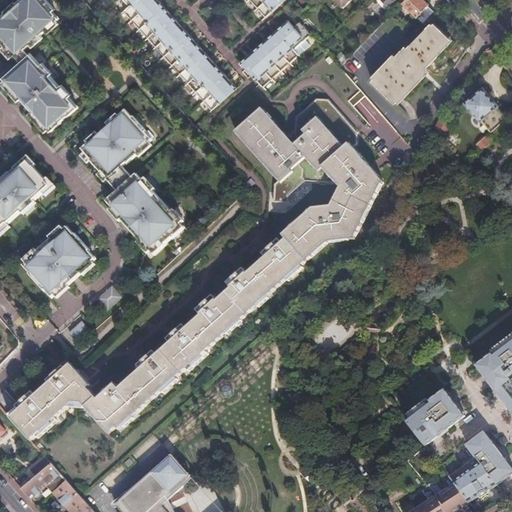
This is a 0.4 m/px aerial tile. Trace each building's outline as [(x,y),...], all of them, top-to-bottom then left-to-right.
[(16,56),(16,55),(24,48),(30,43),(40,33),(45,29),(56,19),(59,17),(52,10),(55,8),(47,0),(17,0),(15,2),(15,3),(16,4),(7,13),(5,11),(5,12),(0,15),(0,40),(4,45),(8,49),(9,48),(14,54),(16,56)] [(133,21),(157,0),(137,0),(130,7),(124,11),(133,21)] [(157,0),(133,21),(141,30),(166,8),(158,0),(157,0)] [(265,0),(258,7),(266,16),(283,0),(265,0)] [(404,0),(402,2),(422,22),(433,11),(427,5),(429,4),(425,0),(404,0)] [(3,10),(5,12),(5,11),(7,13),(16,4),(15,3),(15,2),(14,1),(3,10)] [(141,30),(149,39),(174,16),(166,8),(141,30)] [(277,29),(294,48),(317,28),(305,15),(299,20),(293,14),(277,29)] [(149,39),(157,48),(182,26),(174,16),(149,39)] [(56,19),(45,29),(48,32),(59,22),(56,19)] [(381,79),(397,99),(427,68),(425,67),(437,55),(434,52),(447,39),(431,23),(413,40),(399,54),(397,52),(371,80),(375,84),(381,79)] [(157,48),(164,56),(189,34),(182,26),(157,48)] [(269,36),(290,60),(298,52),(294,48),(277,29),(269,36)] [(40,33),(30,43),(32,46),(43,37),(40,33)] [(164,56),(172,65),(197,43),(189,34),(164,56)] [(260,44),(281,67),(290,60),(269,36),(260,44)] [(172,65),(180,74),(205,52),(197,43),(172,65)] [(260,44),(251,52),(272,75),(281,67),(260,44)] [(10,58),(14,54),(9,48),(8,49),(4,45),(1,47),(10,58)] [(16,55),(20,61),(29,53),(24,48),(16,55)] [(511,72),(492,49),(486,50),(494,59),(511,76),(511,72)] [(33,110),(49,128),(51,130),(61,121),(60,120),(67,114),(68,115),(78,106),(69,96),(68,96),(59,86),(60,86),(59,85),(50,75),(49,75),(40,65),(41,64),(40,64),(30,52),(29,53),(20,61),(3,77),(5,79),(21,97),(28,104),(33,110)] [(180,74),(188,83),(213,61),(205,52),(180,74)] [(241,61),(252,74),(262,84),(272,75),(251,52),(241,61)] [(188,83),(196,91),(221,69),(213,61),(188,83)] [(50,75),(53,73),(43,62),(40,64),(41,64),(40,65),(49,75),(50,75)] [(196,91),(204,100),(228,78),(221,69),(196,91)] [(204,100),(212,109),(237,87),(228,78),(204,100)] [(18,100),(21,97),(5,79),(2,82),(18,100)] [(394,102),(397,99),(381,79),(375,84),(394,102)] [(69,96),(71,94),(62,83),(59,85),(60,86),(59,86),(68,96),(69,96)] [(483,86),(463,102),(480,121),(481,120),(490,131),(507,117),(497,106),(499,105),(483,86)] [(368,121),(379,111),(360,91),(349,101),(368,121)] [(286,239),(307,262),(327,243),(355,241),(382,182),(351,148),(356,144),(357,133),(326,100),(316,99),(295,118),(293,136),(297,141),(293,145),(261,109),(234,133),(277,182),(274,187),(274,204),(287,205),(287,198),(306,181),(336,184),(340,189),(331,208),(313,208),(283,235),(286,239)] [(152,250),(155,254),(166,244),(166,243),(173,237),(173,238),(185,227),(181,223),(171,212),(172,211),(154,191),(153,191),(143,180),(137,173),(133,177),(122,166),(126,162),(127,163),(137,154),(138,154),(137,153),(150,141),(152,139),(146,131),(147,130),(133,116),(132,116),(126,109),(119,115),(113,120),(115,122),(110,126),(100,135),(95,139),(94,137),(88,143),(82,148),(85,151),(91,158),(90,159),(91,160),(100,171),(101,171),(102,171),(108,177),(107,178),(108,179),(118,190),(107,200),(113,207),(122,217),(121,218),(122,219),(140,240),(141,240),(142,239),(152,250)] [(46,131),(49,128),(33,110),(30,113),(46,131)] [(106,122),(110,126),(115,122),(113,120),(119,115),(117,113),(106,122)] [(449,125),(438,119),(431,132),(440,143),(449,125)] [(86,141),(88,143),(94,137),(95,139),(100,135),(97,131),(86,141)] [(483,150),(491,143),(486,137),(478,144),(483,150)] [(138,154),(137,154),(139,156),(153,145),(150,141),(137,153),(138,154)] [(87,163),(91,160),(90,159),(91,158),(85,151),(80,155),(87,163)] [(0,180),(0,184),(1,185),(6,181),(28,161),(33,167),(34,166),(37,164),(29,155),(15,168),(16,169),(11,173),(10,172),(0,180)] [(6,181),(1,185),(0,186),(0,230),(9,223),(22,211),(21,210),(33,200),(34,200),(35,200),(43,192),(50,186),(46,180),(46,179),(34,166),(33,167),(28,161),(6,181)] [(104,182),(108,179),(107,178),(108,177),(102,171),(101,171),(100,171),(97,174),(104,182)] [(49,177),(46,179),(46,180),(50,186),(43,192),(46,195),(57,186),(49,177)] [(153,191),(154,191),(156,189),(146,177),(143,180),(153,191)] [(37,202),(35,200),(34,200),(33,200),(21,210),(22,211),(24,214),(37,202)] [(122,217),(113,207),(110,209),(120,221),(122,219),(121,218),(122,217)] [(171,212),(181,223),(185,220),(174,209),(172,211),(171,212)] [(0,230),(0,236),(11,226),(9,223),(0,230)] [(49,237),(51,238),(52,238),(53,239),(65,228),(62,225),(49,237)] [(53,297),(55,295),(67,284),(68,285),(69,285),(82,273),(82,272),(81,271),(93,261),(96,258),(90,250),(91,249),(75,233),(75,234),(67,226),(65,228),(53,239),(52,238),(51,238),(38,250),(38,251),(39,252),(27,262),(24,265),(31,273),(30,273),(45,290),(46,289),(53,297)] [(377,236),(371,248),(379,259),(384,252),(384,244),(377,236)] [(26,405),(11,418),(32,442),(43,432),(45,434),(54,425),(52,423),(56,419),(57,420),(75,403),(84,406),(111,436),(137,413),(139,415),(170,388),(169,387),(177,380),(178,381),(189,372),(188,370),(208,353),(209,354),(226,339),(223,337),(241,321),(243,323),(256,313),(253,310),(271,294),(272,296),(293,277),(291,274),(300,266),(301,267),(307,262),(286,239),(275,249),(272,245),(266,250),(269,253),(247,274),(246,272),(241,276),(238,273),(232,279),(235,282),(230,286),(232,288),(218,300),(217,299),(211,304),(208,300),(202,305),(205,309),(201,313),(202,315),(185,331),(181,327),(175,333),(177,337),(155,357),(152,354),(145,360),(148,363),(122,386),(118,381),(113,386),(112,385),(103,393),(104,394),(97,400),(88,390),(92,386),(77,369),(72,363),(61,373),(59,371),(54,375),(56,378),(32,399),(30,396),(24,402),(26,405)] [(141,240),(140,240),(138,242),(149,253),(152,250),(142,239),(141,240)] [(24,259),(27,262),(39,252),(38,251),(38,250),(36,248),(24,259)] [(82,272),(82,273),(84,275),(96,264),(93,261),(81,271),(82,272)] [(381,286),(393,277),(381,261),(370,270),(381,286)] [(67,284),(55,295),(58,298),(71,287),(69,285),(68,285),(67,284)] [(110,310),(124,297),(113,285),(99,299),(110,310)] [(331,349),(354,332),(342,316),(319,332),(331,349)] [(83,321),(70,331),(78,340),(90,329),(83,321)] [(511,340),(478,366),(511,411),(511,340)] [(406,421),(426,446),(466,416),(446,390),(406,421)] [(477,459),(450,477),(455,483),(470,503),(511,474),(511,467),(485,433),(466,446),(477,459)] [(51,464),(43,454),(26,469),(35,478),(51,464)] [(175,511),(167,497),(183,483),(176,470),(173,467),(178,462),(175,458),(169,463),(166,460),(140,482),(142,484),(124,499),(123,498),(115,505),(121,511),(175,511)] [(191,475),(178,462),(173,467),(176,470),(183,483),(191,475)] [(22,489),(20,491),(29,502),(48,486),(71,511),(93,511),(80,496),(51,464),(35,478),(22,489)] [(454,511),(470,503),(455,483),(442,492),(433,479),(428,483),(436,495),(417,509),(412,503),(401,510),(402,511),(454,511)]
